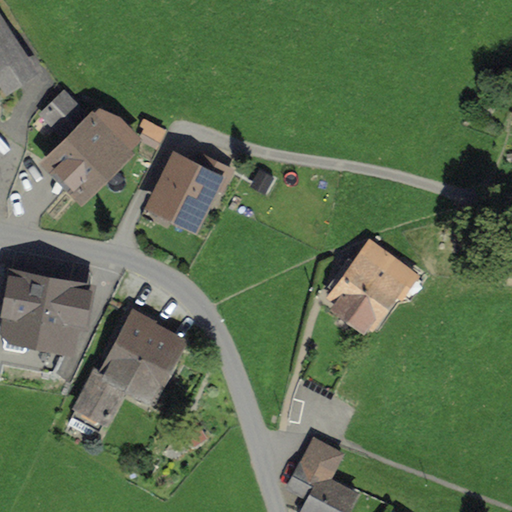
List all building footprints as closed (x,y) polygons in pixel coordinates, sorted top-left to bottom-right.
[(0,20),(0,64),(7,76),(27,64),(0,20)] [(70,131),(49,152),(77,181),(117,142),(61,85),(43,103),(70,131)] [(154,206),(191,223),(211,181),(222,186),(229,172),(182,149),(154,206)] [(490,211),(460,212),(460,242),(491,242),(490,211)] [(398,264),(364,239),(326,290),(361,315),(398,264)] [(88,279),(11,266),(0,327),(0,334),(76,347),(88,279)] [(173,328),(125,302),(66,410),(90,423),(119,371),(143,384),(173,328)] [(306,429),(295,453),(328,468),(339,444),(306,429)] [(296,502),(315,511),(331,511),(349,479),(328,468),(295,453),(286,474),(305,484),(296,502)]
